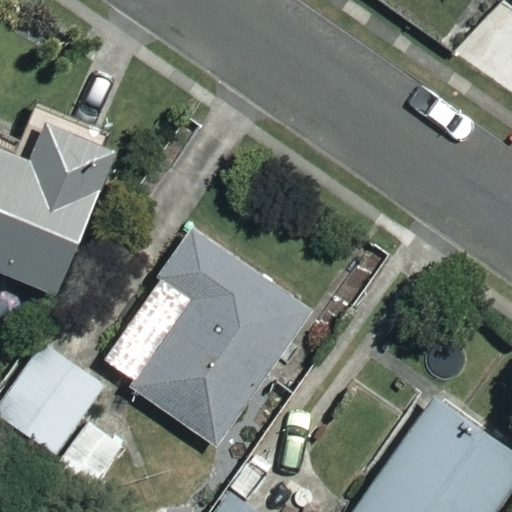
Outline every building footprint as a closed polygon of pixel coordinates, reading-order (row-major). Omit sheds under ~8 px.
[(40,172),(0,154),(0,274),(65,303),(128,158),(59,128),(40,172)] [(199,234),(111,367),(139,386),(135,392),(208,441),(301,302),(199,234)] [(107,390),(49,348),(0,416),(0,417),(57,459),(107,390)] [(474,511),(511,456),(511,449),(421,388),(337,511),(474,511)] [(259,511),(227,490),(211,511),(259,511)]
